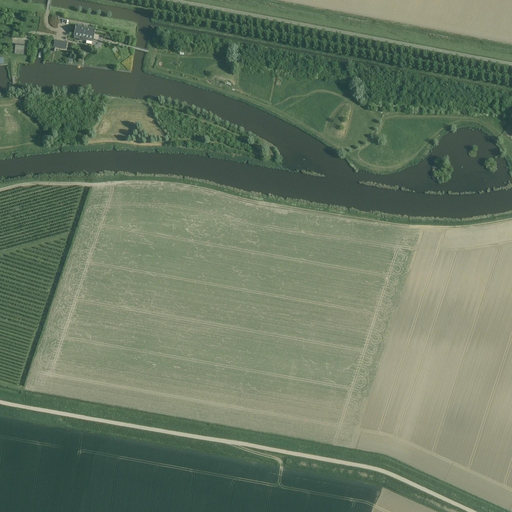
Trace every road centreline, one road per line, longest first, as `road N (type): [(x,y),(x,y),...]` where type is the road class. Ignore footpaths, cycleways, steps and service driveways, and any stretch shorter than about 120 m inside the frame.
road 1 (track): [(473,511),(372,468),(0,402)]
road 2 (unclassified): [(511,65),(162,0)]
